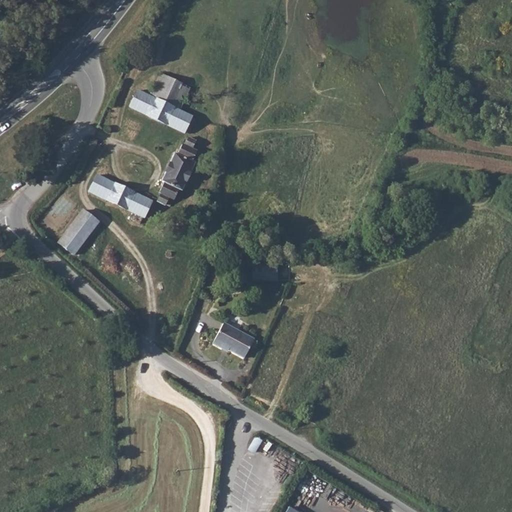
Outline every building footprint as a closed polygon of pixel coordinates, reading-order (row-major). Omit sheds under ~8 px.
[(160,73),(149,96),(180,111),(191,88),(160,73)] [(187,127),(192,117),(180,111),(149,96),(134,90),(127,105),(182,130),(184,125),(187,127)] [(172,150),(160,177),(161,178),(182,187),(194,160),(190,158),(197,141),(186,136),(182,142),(179,142),(175,150),(172,150)] [(140,215),(144,216),(153,199),(97,174),(90,189),(128,206),(125,213),(138,219),(140,215)] [(180,190),(182,187),(161,178),(157,188),(158,190),(156,197),(170,203),(175,194),(184,197),(185,195),(180,190)] [(59,245),(87,266),(95,255),(89,250),(93,246),(86,239),(98,222),(83,211),(59,245)] [(220,346),(240,356),(251,338),(220,320),(208,342),(219,348),(220,346)]
